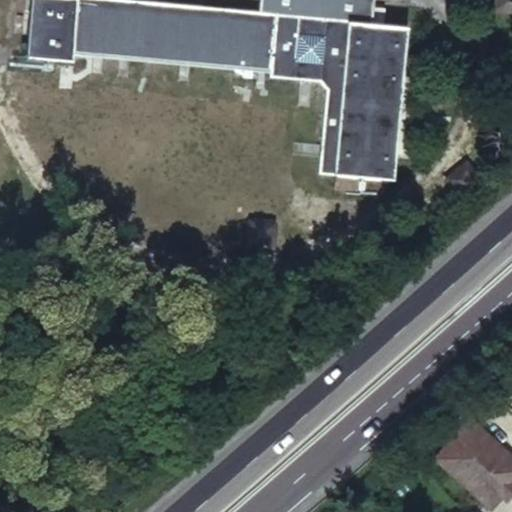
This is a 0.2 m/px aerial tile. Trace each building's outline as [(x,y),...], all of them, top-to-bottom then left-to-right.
[(28,0),(23,54),(68,60),(68,45),(267,69),(273,16),(148,0),(28,0)] [(511,0),(497,0),(493,22),(511,24),(511,0)] [(346,28),(330,180),(387,188),(405,37),(346,28)] [(511,78),(504,78),(502,107),(511,108),(511,78)] [(443,207),(467,208),(482,194),(480,180),(447,175),(443,207)] [(240,221),(235,254),(264,260),(271,224),(240,221)] [(81,295),(79,333),(111,334),(115,297),(81,295)] [(193,321),(190,350),(220,355),(224,325),(193,321)] [(511,457),(470,420),(457,435),(435,459),(491,509),(502,497),(511,485),(511,457)] [(23,421),(22,451),(53,454),(55,422),(23,421)] [(511,494),(511,485),(502,497),(507,501),(511,494)]
